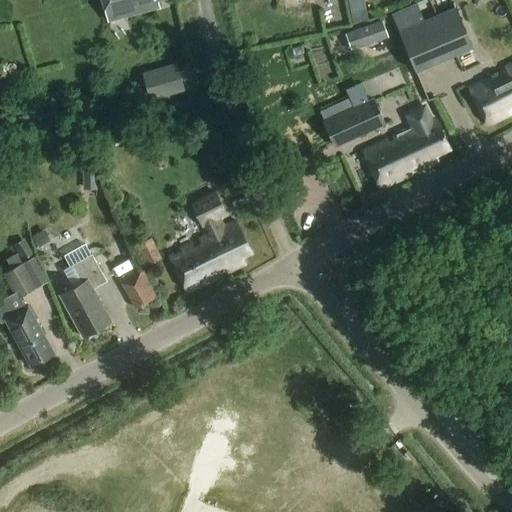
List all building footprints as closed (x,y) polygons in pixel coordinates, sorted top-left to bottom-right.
[(100,0),(106,23),(161,8),(159,2),(165,0),(100,0)] [(348,0),(350,10),(365,8),(364,0),(348,0)] [(390,13),(398,32),(424,21),(416,2),(390,13)] [(456,7),(398,32),(415,73),(473,48),(456,7)] [(369,43),(388,36),(383,21),(364,27),(369,43)] [(177,63),(142,73),(143,74),(148,93),(150,101),(185,91),(177,63)] [(511,64),(506,68),(507,70),(469,89),(488,125),(511,113),(509,107),(511,105),(511,64)] [(374,98),(323,121),(335,147),(385,124),(374,98)] [(437,120),(432,122),(425,108),(406,116),(413,131),(407,134),(406,132),(363,152),(381,188),(416,172),(413,166),(424,161),(427,167),(438,162),(435,156),(450,149),(437,120)] [(206,153),(211,168),(227,162),(222,147),(206,153)] [(83,172),(84,190),(97,190),(96,171),(83,172)] [(228,213),(217,192),(193,204),(204,225),(206,224),(211,234),(182,248),(185,252),(177,256),(176,253),(171,256),(188,291),(217,277),(213,269),(225,263),(229,271),(244,264),(241,255),(252,250),(238,220),(226,227),(221,217),(228,213)] [(136,245),(146,267),(162,260),(153,238),(136,245)] [(25,239),(14,246),(22,260),(33,254),(25,239)] [(107,282),(93,256),(72,268),(80,284),(61,295),(84,337),(113,321),(95,288),(107,282)] [(56,354),(30,305),(27,307),(22,297),(40,288),(27,262),(9,271),(19,291),(0,301),(0,316),(2,321),(5,320),(30,367),(56,354)] [(120,280),(135,309),(158,297),(142,268),(120,280)]
